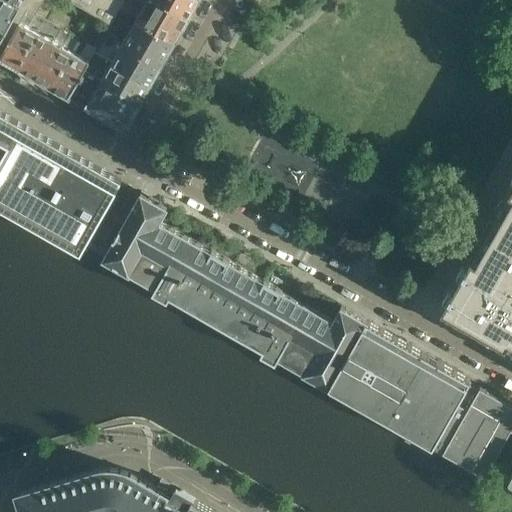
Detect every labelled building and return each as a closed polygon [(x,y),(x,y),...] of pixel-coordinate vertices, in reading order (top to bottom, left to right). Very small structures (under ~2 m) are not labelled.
[(0,0),(0,39),(22,0),(0,0)] [(111,22),(123,0),(22,0),(0,39),(0,55),(26,11),(32,0),(72,0),(77,2),(86,8),(111,22)] [(190,14),(189,14),(164,0),(147,0),(137,18),(175,40),(190,14)] [(197,0),(164,0),(189,14),(197,0)] [(82,15),(86,8),(77,2),(73,10),(82,15)] [(72,53),(63,47),(70,36),(26,11),(0,55),(27,71),(43,80),(53,86),(72,53)] [(160,65),(175,40),(137,18),(122,44),(160,65)] [(430,32),(418,54),(471,83),(483,61),(430,32)] [(160,65),(122,44),(112,61),(150,83),(160,65)] [(70,95),(84,69),(95,50),(88,46),(81,58),(72,53),(53,86),(70,95)] [(150,83),(112,61),(102,79),(140,100),(150,83)] [(416,109),(435,71),(415,61),(396,99),(416,109)] [(140,101),(140,100),(102,79),(87,105),(119,124),(129,121),(140,101)] [(120,179),(0,110),(0,201),(81,248),(120,179)] [(511,183),(465,266),(469,269),(463,281),(458,278),(447,297),(449,299),(453,310),(451,313),(464,320),(466,318),(477,315),(486,320),(482,326),(484,326),(485,331),(484,332),(492,336),(492,335),(496,334),(498,335),(500,331),(511,337),(511,183)] [(471,379),(367,320),(341,305),(333,319),(281,289),(265,280),(228,259),(212,250),(160,220),(167,206),(141,191),(121,227),(120,227),(114,239),(104,257),(130,272),(155,286),(155,287),(170,295),(264,348),(263,348),(278,357),(278,356),(304,371),(402,427),(399,432),(427,447),(429,443),(485,474),(511,426),(511,402),(485,387),(484,388),(480,385),(479,387),(470,381),(471,379)] [(219,511),(170,484),(166,492),(148,482),(149,481),(148,481),(130,472),(127,471),(121,469),(116,468),(111,467),(107,467),(103,467),(98,468),(18,491),(24,511),(219,511)]
